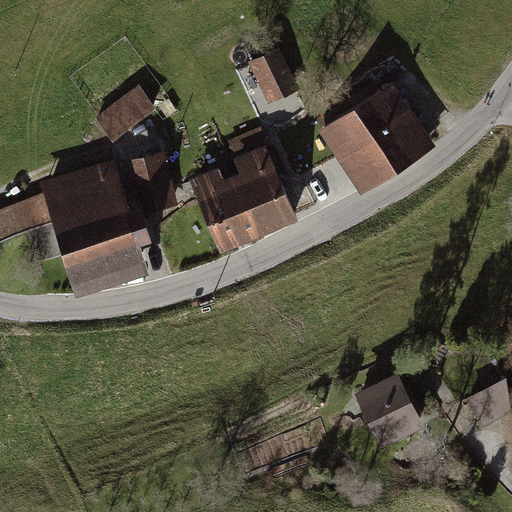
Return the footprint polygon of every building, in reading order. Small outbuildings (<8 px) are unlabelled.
[(296,89),(280,50),(251,62),(267,101),(296,89)] [(134,82),(90,115),(110,141),(154,108),(134,82)] [(394,82),(320,131),(360,191),(434,142),(394,82)] [(267,147),(191,179),(223,253),(299,221),(267,147)] [(161,151),(130,158),(142,213),(173,207),(161,151)] [(115,164),(47,187),(82,292),(150,270),(115,164)] [(31,196),(0,207),(0,239),(42,223),(31,196)] [(511,391),(504,375),(466,394),(480,423),(511,407),(511,391)] [(382,449),(423,432),(402,381),(361,397),(382,449)]
